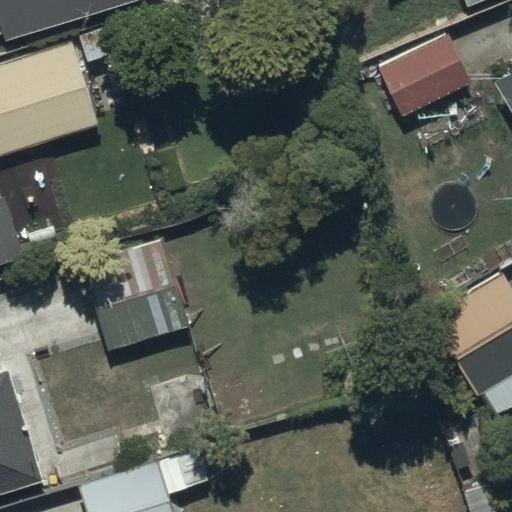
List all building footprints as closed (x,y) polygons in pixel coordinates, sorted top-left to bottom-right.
[(0,0),(0,22),(0,24),(78,0),(0,0)] [(68,31),(0,51),(0,141),(93,113),(68,31)] [(511,50),(490,63),(511,99),(511,50)] [(0,240),(19,235),(0,175),(0,240)] [(80,251),(107,335),(184,310),(158,227),(80,251)] [(511,277),(501,259),(429,301),(474,378),(480,375),(495,401),(511,390),(511,277)] [(0,352),(0,473),(38,461),(3,352),(0,352)] [(99,394),(33,418),(47,461),(113,441),(99,394)] [(77,471),(89,511),(172,511),(153,448),(77,471)]
